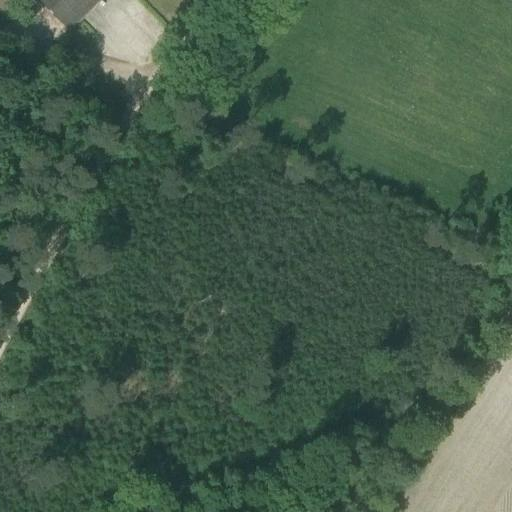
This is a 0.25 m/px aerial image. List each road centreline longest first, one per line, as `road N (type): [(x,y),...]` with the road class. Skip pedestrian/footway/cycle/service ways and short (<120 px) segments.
road 1 (track): [(225,0),(152,79),(0,359)]
road 2 (track): [(152,79),(0,41)]
